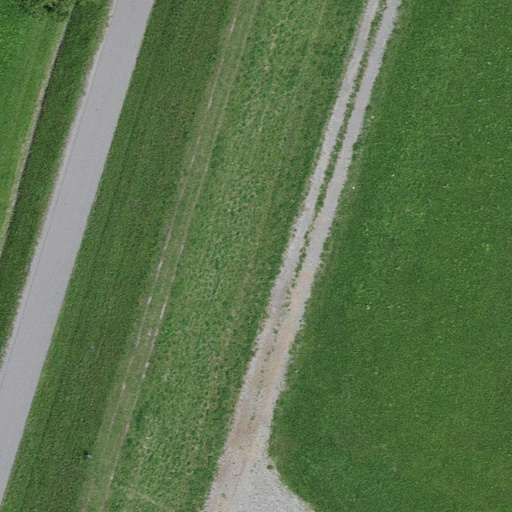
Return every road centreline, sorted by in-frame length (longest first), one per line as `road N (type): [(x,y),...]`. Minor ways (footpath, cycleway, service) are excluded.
road 1 (track): [(100,511),(262,0)]
road 2 (track): [(240,505),(397,0)]
road 3 (track): [(0,450),(139,0)]
